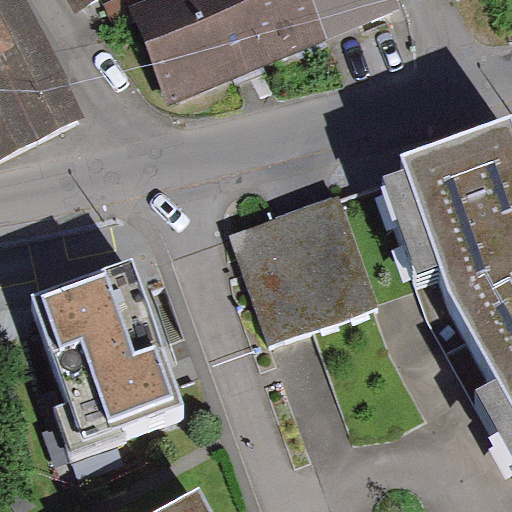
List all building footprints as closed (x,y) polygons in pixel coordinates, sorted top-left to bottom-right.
[(0,0),(0,169),(86,126),(21,0),(0,0)] [(64,0),(76,22),(119,0),(64,0)] [(135,25),(169,112),(402,20),(393,0),(121,0),(106,9),(116,35),(135,25)] [(511,146),(400,185),(450,325),(511,432),(511,146)] [(339,204),(233,243),(272,350),(378,310),(339,204)] [(185,427),(133,278),(30,314),(82,463),(185,427)] [(0,408),(0,451),(13,447),(0,408)]
